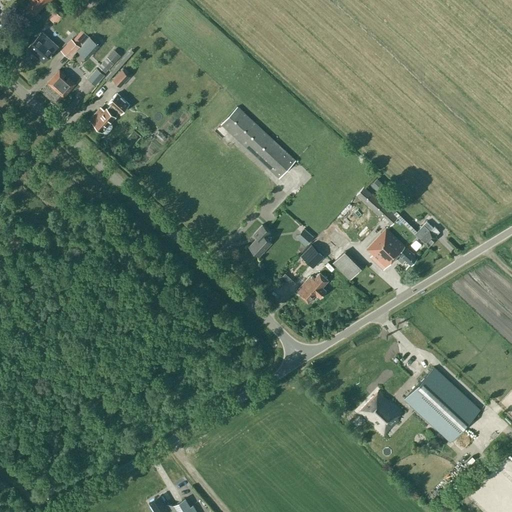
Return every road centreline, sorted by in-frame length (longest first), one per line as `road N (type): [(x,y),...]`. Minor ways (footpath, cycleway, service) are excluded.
road 1 (unclassified): [(301,359),(0,72)]
road 2 (unclassified): [(55,511),(301,359)]
road 3 (unclassified): [(301,359),(511,230)]
